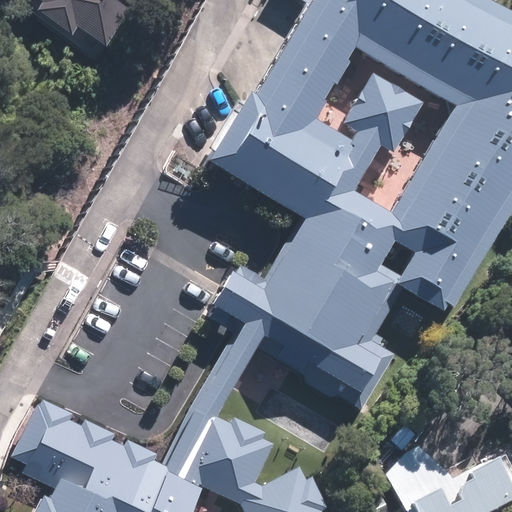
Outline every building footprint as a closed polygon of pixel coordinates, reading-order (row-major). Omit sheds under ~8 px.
[(235,511),(318,511),(293,468),(252,491),(244,487),(264,444),(204,418),(249,346),(357,410),(391,352),(370,340),(395,297),(440,323),(511,201),(511,47),(430,0),(303,0),(304,1),(242,106),(232,100),(192,168),(287,223),(258,273),(223,253),(189,311),(229,335),(155,456),(29,400),(2,459),(21,467),(17,476),(41,487),(29,511),(182,511),(194,487),(231,505),(235,511)] [(97,52),(133,0),(12,0),(27,10),(21,18),(58,44),(65,32),(97,52)] [(339,430),(271,390),(258,412),(327,452),(339,430)] [(410,437),(396,426),(384,442),(397,452),(410,437)] [(481,511),(506,500),(499,487),(510,481),(497,456),(484,462),(484,461),(444,480),(411,448),(399,454),(379,477),(396,511),(481,511)]
